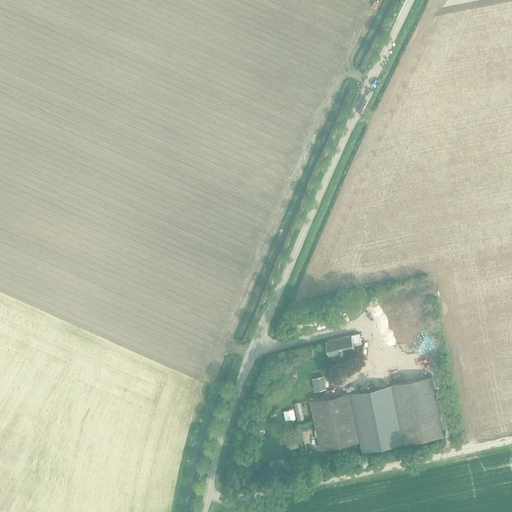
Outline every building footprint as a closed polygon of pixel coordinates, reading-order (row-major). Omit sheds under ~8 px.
[(411,316),(428,313),(424,292),(411,295),(412,300),(383,304),(385,316),(411,311),(411,316)] [(397,337),(400,341),(408,336),(405,331),(397,337)] [(325,340),(328,354),(354,349),(353,344),(361,342),(359,333),(325,340)] [(392,384),(403,443),(443,435),(431,376),(392,384)] [(322,379),(312,380),(313,392),(325,390),(322,379)] [(359,441),(361,451),(403,442),(392,384),(350,392),(359,441)] [(310,400),(320,449),(359,441),(350,392),(310,400)]
